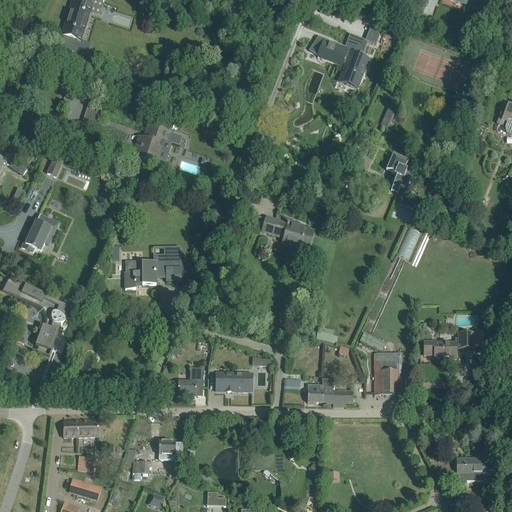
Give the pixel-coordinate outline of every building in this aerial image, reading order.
[(105,0),(86,0),(86,4),(76,1),(71,19),(68,18),(62,37),(69,39),(68,42),(67,42),(65,47),(66,47),(65,51),(67,51),(67,53),(72,54),(73,51),(84,54),(87,45),(81,43),(93,7),(95,0),(105,3),(105,0)] [(369,28),(363,42),(374,46),(379,32),(369,28)] [(318,38),(310,50),(311,51),(311,49),(319,54),(317,60),(319,56),(344,65),(340,77),(337,83),(344,85),(357,90),(368,61),(347,53),(348,50),(318,38)] [(511,103),(510,108),(507,107),(504,115),(501,114),(496,124),(506,128),(505,130),(506,133),(507,135),(509,136),(511,136),(511,103)] [(390,106),(380,128),(387,131),(397,109),(390,106)] [(101,111),(87,107),(83,120),(97,125),(101,111)] [(138,138),(132,157),(131,161),(148,167),(149,162),(156,165),(162,146),(166,147),(169,138),(151,132),(148,141),(138,138)] [(358,140),(355,146),(365,151),(368,145),(358,140)] [(396,179),(391,191),(397,194),(400,188),(407,191),(410,185),(415,187),(418,181),(406,175),(407,173),(405,171),(408,163),(393,156),(386,171),(395,175),(394,178),(396,179)] [(54,158),(46,177),(55,181),(63,162),(54,158)] [(24,176),(28,171),(16,162),(12,167),(24,176)] [(16,212),(19,206),(12,203),(10,209),(16,212)] [(30,229),(19,253),(30,258),(32,254),(39,258),(46,242),(50,244),(59,225),(40,216),(36,223),(32,230),(30,229)] [(287,225),(266,219),(262,233),(273,236),(275,231),(286,234),(282,246),(307,253),(313,233),(296,228),(297,225),(289,223),(289,224),(288,224),(287,225)] [(126,275),(125,275),(125,281),(125,291),(136,291),(136,284),(143,284),(143,287),(156,286),(156,278),(166,278),(166,284),(181,283),(181,266),(183,266),(183,261),(180,261),(180,250),(166,250),(166,258),(155,259),(155,265),(143,265),(143,263),(125,263),(126,275)] [(64,326),(65,326),(65,325),(65,324),(66,323),(65,322),(65,321),(64,320),(64,319),(67,309),(13,283),(8,293),(37,306),(38,307),(40,308),(40,309),(41,310),(42,311),(43,312),(44,314),(45,316),(46,318),(46,319),(47,320),(47,322),(47,323),(47,325),(46,326),(46,328),(43,327),(35,348),(40,349),(38,355),(49,359),(60,327),(62,327),(63,327),(64,326)] [(154,311),(148,320),(153,323),(159,314),(154,311)] [(159,314),(153,323),(158,326),(164,317),(163,316),(159,314)] [(164,317),(158,326),(162,329),(163,330),(169,320),(164,317)] [(318,334),(316,341),(331,344),(333,337),(318,334)] [(363,334),(359,343),(381,353),(385,344),(371,338),(363,334)] [(466,350),(475,349),(474,335),(466,335),(454,335),(455,344),(436,344),(436,343),(423,344),(424,353),(434,353),(434,360),(449,359),(449,361),(456,361),(456,350),(466,350)] [(176,345),(173,352),(178,354),(181,347),(176,345)] [(396,364),(374,364),(374,397),(396,397),(396,364)] [(168,383),(168,393),(178,393),(178,398),(195,398),(196,389),(203,390),(203,370),(196,370),(195,384),(168,383)] [(216,376),(216,393),(252,394),(252,377),(216,376)] [(308,387),(307,404),(333,405),(333,409),(345,409),(345,405),(352,405),(352,395),(353,389),(335,389),(335,392),(333,392),(333,381),(322,381),(322,387),(318,387),(308,387)] [(285,382),(284,390),(299,391),(300,383),(285,382)] [(99,421),(64,423),(64,433),(64,439),(99,438),(99,421)] [(159,454),(158,461),(173,461),(173,475),(182,475),(182,460),(183,445),(175,444),(159,444),(159,454)] [(259,454),(250,464),(256,470),(269,470),(283,482),(285,494),(290,499),(298,489),(295,473),(291,469),(292,468),(286,462),(286,453),(273,453),(272,455),(259,454)] [(79,459),(77,472),(106,475),(107,462),(95,461),(79,459)] [(466,461),(457,461),(457,476),(457,487),(467,487),(467,484),(485,483),(485,477),(492,477),(492,475),(492,465),(485,465),(485,460),(476,460),(476,461),(466,462),(466,461)] [(139,462),(138,472),(147,473),(148,462),(139,462)] [(72,481),(69,493),(97,502),(101,490),(72,481)] [(152,496),(149,506),(161,510),(164,500),(152,496)]
